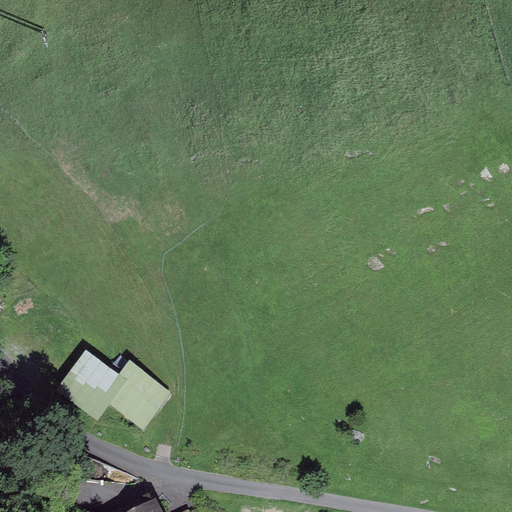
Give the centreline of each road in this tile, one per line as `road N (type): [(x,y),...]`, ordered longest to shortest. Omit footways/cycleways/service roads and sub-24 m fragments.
road 1 (residential): [(0,334),(63,414),(132,470),(391,511)]
road 2 (track): [(163,474),(142,492),(79,488),(0,465)]
